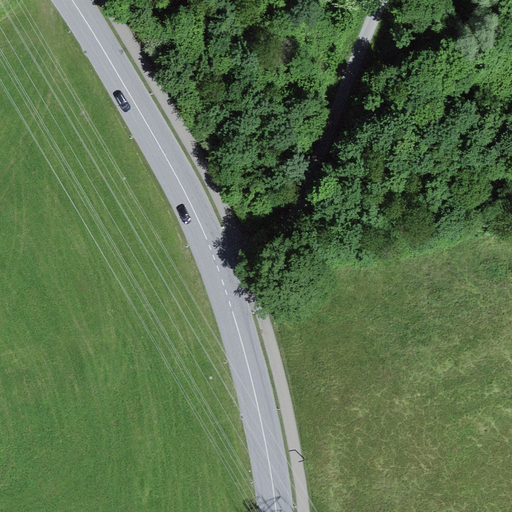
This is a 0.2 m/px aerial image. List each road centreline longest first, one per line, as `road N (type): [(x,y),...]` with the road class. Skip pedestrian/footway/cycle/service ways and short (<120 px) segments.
road 1 (primary): [(274,511),(242,336),(216,262),(166,147),(72,0)]
road 2 (track): [(384,0),(296,210),(282,232),(242,252)]
